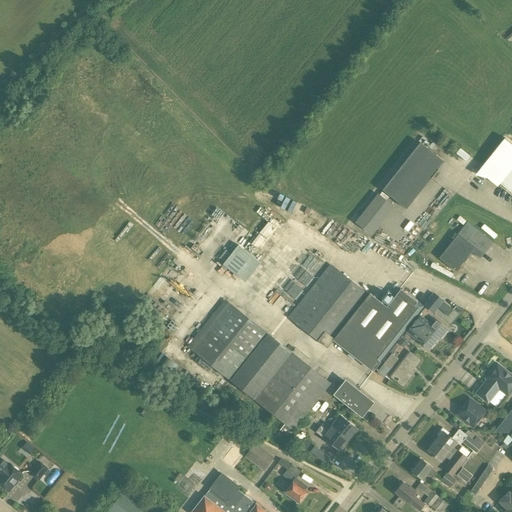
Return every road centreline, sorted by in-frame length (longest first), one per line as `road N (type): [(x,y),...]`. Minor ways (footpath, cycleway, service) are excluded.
road 1 (unknown): [(498,316),(306,241),(269,263),(252,305),(413,421)]
road 2 (tertiary): [(340,511),(486,330)]
